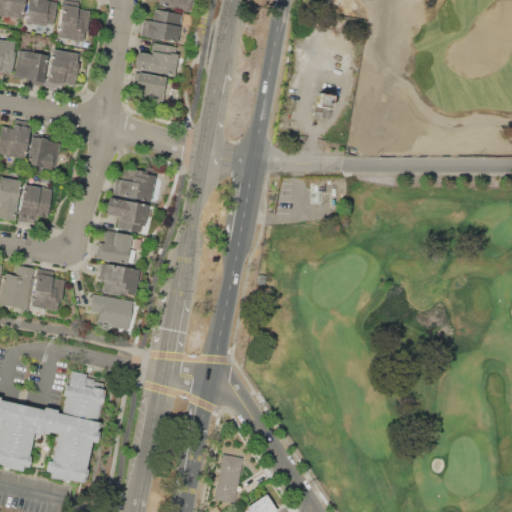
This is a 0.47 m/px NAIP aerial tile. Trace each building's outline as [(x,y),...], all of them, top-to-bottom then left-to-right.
[(0,16),(0,0),(24,0),(21,18),(7,16),(7,17),(0,16)] [(27,0),(57,0),(53,26),(24,22),(27,0)] [(61,0),(67,0),(78,2),(77,8),(90,10),(86,32),(83,32),(81,41),(56,37),(61,0)] [(193,0),(190,12),(157,4),(158,0),(193,0)] [(143,36),(147,20),(151,20),(153,8),(181,14),(180,19),(181,20),(179,29),(178,29),(175,42),(143,36)] [(0,39),(14,42),(12,50),(15,51),(11,74),(0,72),(0,39)] [(134,68),(137,51),(150,53),(152,42),(178,47),(173,75),(134,68)] [(51,49),(79,53),(74,85),(62,83),(61,89),(45,86),(51,49)] [(18,50),(47,54),(41,85),(25,83),(26,78),(14,76),(18,50)] [(138,72),(165,77),(161,102),(133,97),(136,84),(134,84),(136,76),(137,76),(138,72)] [(330,94),(315,92),(312,116),(327,118),(330,94)] [(29,121),(23,159),(0,154),(0,125),(12,127),(13,119),(29,121)] [(31,136),(39,138),(39,136),(47,138),(46,139),(60,142),(54,170),(40,167),(40,166),(25,163),(31,136)] [(113,194),(115,178),(121,179),(123,167),(141,171),(141,173),(153,175),(149,201),(113,194)] [(0,177),(20,180),(16,202),(17,202),(14,220),(0,217),(0,177)] [(23,184),(38,187),(38,185),(44,186),(44,188),(51,189),(46,216),(34,214),(32,223),(17,220),(23,184)] [(108,197),(147,204),(144,225),(140,224),(139,232),(115,228),(117,216),(105,214),(108,197)] [(103,230),(131,234),(128,248),(135,250),(132,264),(95,258),(98,241),(101,242),(103,230)] [(101,262),(138,269),(134,295),(126,293),(125,296),(104,292),(106,282),(97,280),(101,262)] [(0,286),(2,274),(4,275),(5,272),(10,273),(10,274),(15,275),(17,265),(34,268),(27,309),(0,304),(0,286)] [(36,268),(53,271),(52,276),(64,278),(60,302),(57,301),(56,306),(41,303),(41,305),(30,303),(36,268)] [(91,294),(133,301),(128,329),(96,324),(98,311),(88,310),(91,294)] [(0,399),(42,409),(43,407),(56,409),(55,412),(61,413),(65,396),(62,396),(65,384),(67,385),(70,370),(86,374),(85,377),(94,379),(94,381),(106,384),(95,431),(98,432),(96,443),(93,442),(83,483),(68,480),(67,482),(49,478),(50,473),(45,472),(48,460),(50,461),(56,434),(47,432),(47,435),(40,433),(39,439),(37,438),(36,440),(33,439),(34,438),(31,437),(27,456),(29,457),(27,468),(21,466),(20,471),(3,467),(3,465),(0,464),(0,399)] [(222,454),(242,457),(234,502),(214,499),(222,454)] [(250,511),(246,506),(265,494),(277,511),(250,511)]
